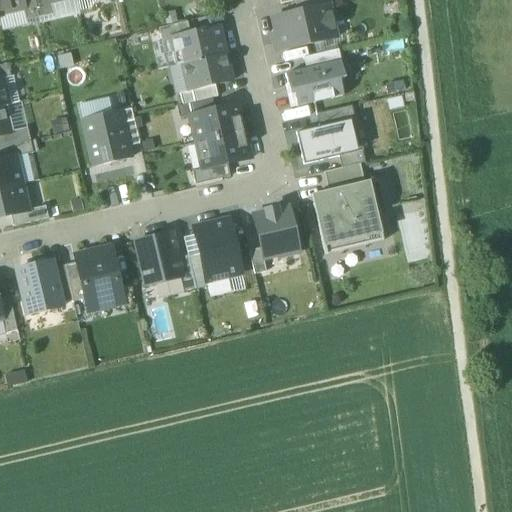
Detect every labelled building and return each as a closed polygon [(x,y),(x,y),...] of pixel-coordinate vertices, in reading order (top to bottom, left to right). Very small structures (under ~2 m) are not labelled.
[(0,0),(0,14),(23,9),(24,9),(21,0),(0,0)] [(34,0),(21,0),(24,9),(23,9),(26,21),(38,19),(34,0)] [(46,0),(34,0),(38,19),(52,16),(49,3),(47,3),(46,0)] [(305,0),(306,0),(296,3),(299,15),(328,8),(334,6),(332,0),(305,0)] [(336,39),(328,8),(299,15),(270,21),(278,53),(336,39)] [(170,39),(190,34),(187,23),(160,30),(162,41),(170,39)] [(226,55),(219,28),(190,34),(170,39),(177,66),(182,65),(226,55)] [(307,71),(341,63),(338,52),(304,60),(307,71)] [(232,82),(226,55),(182,65),(189,93),(216,86),(232,82)] [(307,71),(285,76),(293,108),(348,95),(341,63),(307,71)] [(7,65),(0,66),(0,78),(1,79),(1,80),(10,78),(7,65)] [(218,97),(216,86),(189,93),(182,94),(184,105),(212,99),(218,97)] [(215,111),(212,99),(184,105),(177,107),(180,119),(190,116),(215,111)] [(245,133),(238,105),(215,111),(190,116),(197,144),(245,133)] [(3,107),(0,107),(0,136),(10,134),(9,133),(3,107)] [(317,116),(320,129),(351,122),(355,121),(352,107),(317,116)] [(132,113),(119,116),(127,150),(140,147),(132,113)] [(119,116),(84,124),(94,168),(130,160),(127,150),(119,116)] [(358,153),(351,122),(320,129),(296,135),(304,166),(339,158),(358,153)] [(10,134),(0,136),(0,148),(30,142),(27,129),(9,133),(10,134)] [(251,161),(245,133),(197,144),(203,172),(227,166),(251,161)] [(30,142),(0,148),(0,162),(17,158),(33,154),(30,142)] [(358,153),(339,158),(342,170),(360,166),(365,164),(362,152),(358,153)] [(0,190),(23,185),(17,158),(0,162),(0,190)] [(230,177),(227,166),(192,175),(195,186),(230,177)] [(329,193),(365,184),(360,166),(342,170),(325,174),(329,193)] [(329,193),(311,197),(325,256),(384,242),(370,183),(365,184),(329,193)] [(0,190),(0,219),(11,217),(30,213),(23,185),(0,190)] [(30,213),(11,217),(14,228),(48,220),(45,209),(30,213)] [(289,209),(254,217),(262,250),(265,262),(300,253),(289,209)] [(200,255),(207,284),(241,275),(228,220),(193,229),(200,255)] [(170,235),(136,243),(146,288),(180,280),(176,260),(170,235)] [(110,249),(76,257),(78,264),(87,300),(89,309),(123,301),(110,249)] [(265,262),(262,250),(249,253),(254,276),(267,273),(265,262)] [(200,255),(188,258),(196,290),(208,287),(207,284),(200,255)] [(188,258),(176,260),(184,293),(196,290),(188,258)] [(16,271),(27,317),(63,308),(52,263),(16,271)] [(87,300),(78,264),(65,267),(74,303),(87,300)] [(9,298),(0,299),(0,310),(2,318),(6,335),(17,332),(9,298)]
